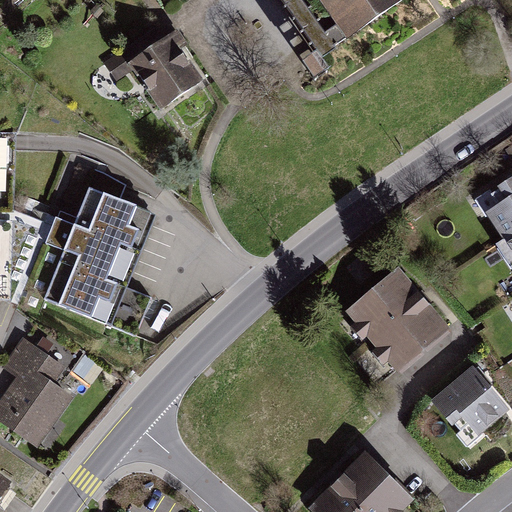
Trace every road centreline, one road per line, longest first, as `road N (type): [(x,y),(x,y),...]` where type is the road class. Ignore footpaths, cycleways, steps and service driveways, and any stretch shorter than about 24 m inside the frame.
road 1 (tertiary): [(131,427),(248,304),(314,248),(511,112)]
road 2 (residential): [(230,511),(131,427)]
